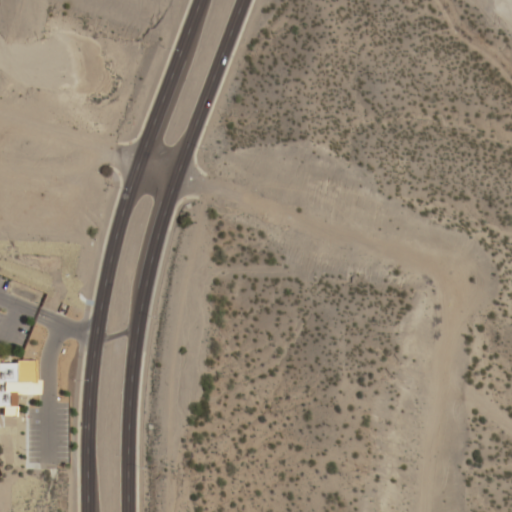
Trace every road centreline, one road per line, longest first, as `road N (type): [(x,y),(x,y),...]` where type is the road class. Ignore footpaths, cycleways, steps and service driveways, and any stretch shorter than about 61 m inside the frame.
road 1 (secondary): [(129,511),(131,414),(156,241),(247,0)]
road 2 (secondary): [(204,0),(119,232),(99,316),(89,511)]
road 3 (residential): [(178,177),(0,106)]
